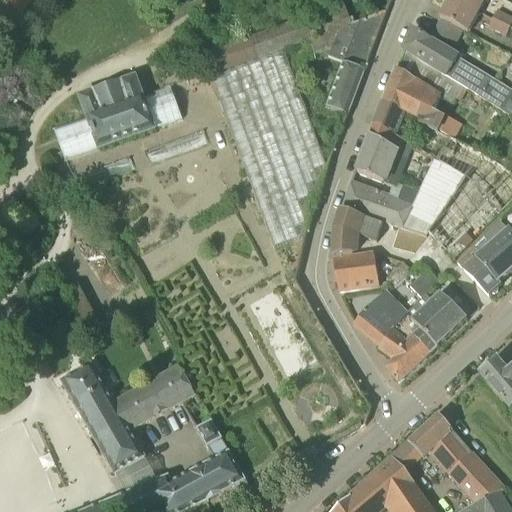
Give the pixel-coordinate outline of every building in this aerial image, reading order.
[(469,34),(479,13),(454,0),(450,0),(441,19),(442,20),(461,30),(469,34)] [(454,0),(479,13),(485,0),(454,0)] [(206,56),(213,78),(284,53),(309,44),(314,57),(333,50),(330,60),(344,65),(328,110),(350,118),(367,73),(388,14),(353,26),(344,3),(206,56)] [(493,22),(511,31),(511,19),(498,13),(493,22)] [(455,43),(461,30),(442,20),(436,33),(455,43)] [(507,40),(511,31),(493,22),(489,31),(507,40)] [(464,88),(464,90),(502,113),(511,98),(511,91),(415,35),(415,33),(414,32),(406,51),(464,88)] [(454,107),(464,90),(464,88),(406,51),(384,104),(404,113),(415,118),(422,107),(422,106),(434,111),(433,113),(435,113),(442,100),(454,107)] [(284,53),(213,78),(211,79),(228,125),(274,250),(309,236),(314,212),(329,172),(284,53)] [(145,101),(137,78),(78,100),(86,121),(55,132),(67,164),(98,153),(99,155),(136,142),(157,134),(157,132),(183,121),(172,92),(145,101)] [(392,136),(404,113),(384,104),(375,127),(392,136)] [(449,171),(463,148),(441,136),(448,120),(435,113),(433,113),(422,107),(415,118),(421,121),(409,147),(412,149),(449,171)] [(395,191),(412,149),(409,147),(392,136),(375,127),(370,138),(356,175),(395,191)] [(494,166),(463,148),(449,171),(467,181),(430,237),(455,263),(511,205),(511,203),(482,186),(494,166)] [(507,171),(511,164),(501,158),(497,165),(507,171)] [(428,240),(430,237),(467,181),(449,171),(437,164),(431,172),(433,174),(422,191),(414,210),(388,202),(389,199),(352,187),(343,212),(366,220),(385,226),(428,240)] [(385,226),(366,220),(343,213),(336,233),(334,260),(359,256),(359,240),(415,258),(419,240),(384,230),(385,226)] [(478,261),(500,286),(511,275),(511,230),(510,232),(502,225),(474,251),(481,259),(478,261)] [(502,288),(500,286),(478,261),(481,259),(474,251),(460,265),(474,281),(489,299),(502,288)] [(340,294),(364,290),(380,287),(374,254),(334,263),(340,294)] [(396,290),(413,273),(404,265),(388,281),(396,290)] [(422,301),(426,298),(441,284),(429,272),(411,289),(422,301)] [(407,316),(408,315),(387,293),(371,309),(356,328),(383,349),(409,319),(407,316)] [(431,356),(432,357),(468,323),(441,297),(432,305),(426,298),(422,301),(408,315),(407,316),(409,319),(410,319),(413,323),(422,333),(415,340),(431,356)] [(400,386),(431,356),(415,340),(422,333),(413,323),(410,319),(409,319),(383,349),(380,352),(384,356),(393,366),(387,370),(400,386)] [(511,372),(510,374),(499,361),(480,378),(496,395),(511,413),(511,411),(511,372)] [(114,405),(93,367),(62,384),(115,476),(144,460),(130,434),(182,405),(214,463),(204,469),(221,497),(236,488),(242,499),(251,494),(181,369),(114,405)] [(507,491),(440,417),(393,460),(394,461),(393,462),(404,476),(419,462),(421,460),(423,463),(430,456),(478,508),(507,491)] [(385,507),(412,487),(404,476),(393,462),(394,461),(393,460),(338,511),(379,511),(385,508),(385,507)] [(194,511),(221,497),(204,469),(173,486),(168,480),(92,511),(194,511)] [(430,511),(412,487),(385,507),(385,508),(379,511),(430,511)] [(511,511),(501,495),(472,511),(511,511)]
